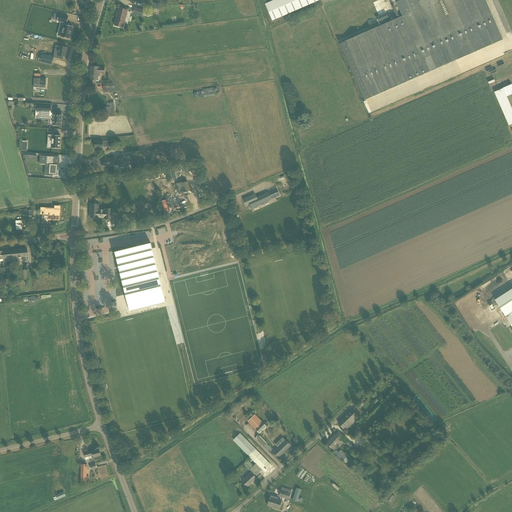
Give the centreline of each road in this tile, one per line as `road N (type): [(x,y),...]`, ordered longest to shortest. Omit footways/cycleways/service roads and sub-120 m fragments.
road 1 (tertiary): [(73,237),(81,86),(100,0)]
road 2 (unclassified): [(235,511),(387,373)]
road 3 (tertiary): [(100,428),(80,341),(73,237)]
